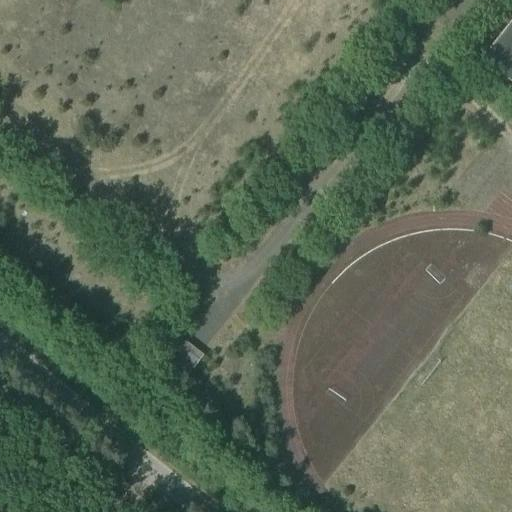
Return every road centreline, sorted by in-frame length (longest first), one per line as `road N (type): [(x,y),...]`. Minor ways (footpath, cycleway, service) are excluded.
road 1 (unclassified): [(213,511),(0,344)]
road 2 (track): [(148,511),(0,393)]
